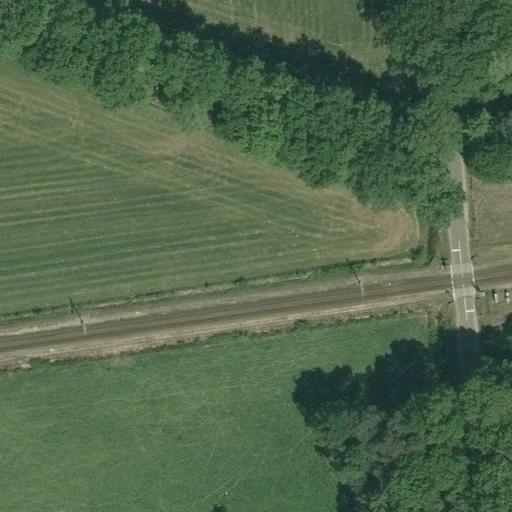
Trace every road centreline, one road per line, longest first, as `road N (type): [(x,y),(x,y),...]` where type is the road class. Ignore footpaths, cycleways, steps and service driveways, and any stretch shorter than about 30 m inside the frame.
road 1 (unclassified): [(488,511),(439,0)]
road 2 (track): [(456,171),(0,14)]
